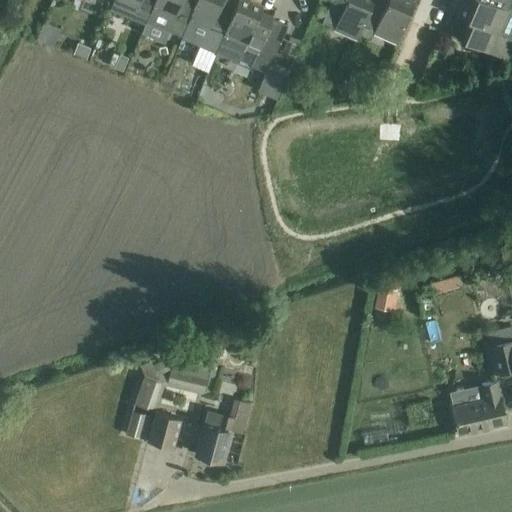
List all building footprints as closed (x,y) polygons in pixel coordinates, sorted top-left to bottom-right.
[(12,0),(7,11),(15,15),(22,2),(17,0),(12,0)] [(113,0),(111,6),(110,9),(145,23),(147,20),(149,15),(150,12),(155,0),(113,0)] [(143,30),(151,33),(159,34),(166,31),(171,25),(174,18),(175,18),(175,17),(188,22),(192,13),(191,12),(194,5),(183,0),(155,0),(150,12),(149,15),(149,16),(143,30)] [(213,34),(222,38),(234,9),(222,4),(223,0),(196,0),(194,5),(191,12),(192,13),(214,22),(215,20),(218,22),(213,34)] [(245,46),(258,52),(252,67),(265,72),(267,73),(271,64),(287,25),(259,13),(261,9),(240,0),(237,0),(234,9),(222,38),(215,52),(216,53),(217,51),(239,61),(245,46)] [(359,34),(369,10),(373,0),(346,0),(342,10),(329,5),(322,22),(335,27),(334,29),(356,38),(353,45),(354,46),(359,34)] [(387,0),(381,15),(369,10),(359,34),(371,39),(373,33),(396,43),(393,49),(394,50),(414,0),(413,0),(412,4),(403,0),(387,0)] [(511,0),(492,0),(492,2),(486,0),(468,0),(462,16),(459,14),(458,15),(465,18),(457,38),(492,52),(493,51),(489,50),(496,32),(507,36),(507,35),(501,32),(510,10),(509,9),(511,0)] [(286,39),(280,53),(290,58),(296,44),(286,39)] [(78,41),(74,51),(87,56),(91,46),(78,41)] [(209,65),(214,48),(196,42),(191,59),(209,65)] [(121,54),(115,66),(123,69),(128,57),(121,54)] [(265,72),(259,89),(277,97),(288,71),(271,64),(267,73),(265,72)] [(336,85),(342,94),(350,89),(344,80),(336,85)] [(429,281),(431,294),(462,287),(459,275),(429,281)] [(375,285),(374,309),(392,310),(394,286),(375,285)] [(436,336),(434,319),(424,320),(426,338),(436,336)] [(511,329),(511,325),(487,331),(491,345),(489,345),(495,371),(511,367),(511,329)] [(215,360),(220,342),(209,340),(204,357),(215,360)] [(144,374),(134,403),(152,409),(161,383),(168,382),(206,390),(210,371),(207,371),(209,363),(173,355),(172,363),(165,366),(162,360),(153,364),(155,370),(144,374)] [(506,422),(501,403),(496,381),(481,384),(484,399),(453,406),(459,433),(506,422)] [(221,414),(221,412),(208,409),(204,424),(203,424),(195,453),(222,460),(231,429),(242,432),(250,402),(233,398),(228,416),(221,414)] [(146,438),(152,415),(132,409),(125,433),(146,438)] [(173,447),(178,427),(180,419),(155,412),(147,440),(173,447)]
